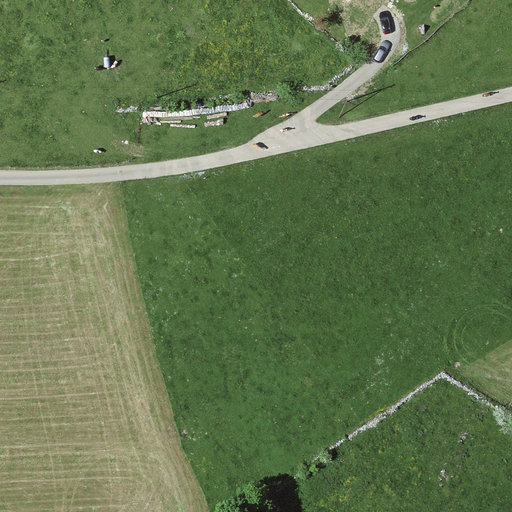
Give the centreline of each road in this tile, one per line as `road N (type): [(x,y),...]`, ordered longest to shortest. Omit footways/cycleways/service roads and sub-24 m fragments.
road 1 (track): [(511,96),(184,170),(0,182)]
road 2 (track): [(392,31),(344,91),(261,152)]
